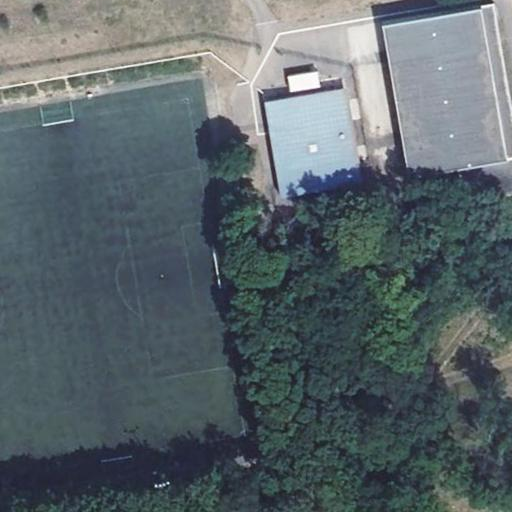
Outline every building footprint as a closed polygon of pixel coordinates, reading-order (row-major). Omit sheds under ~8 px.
[(511,136),(487,0),(486,0),(379,20),(407,170),(454,161),(460,195),(511,185),(511,136)] [(318,72),(288,74),(289,92),(319,90),(318,72)] [(0,110),(65,99),(61,75),(0,85),(0,110)] [(330,88),(259,101),(264,128),(274,126),(281,165),(271,167),(276,194),(347,181),(345,171),(355,169),(342,96),(332,97),(330,88)] [(274,126),(264,128),(271,167),(281,165),(274,126)]
